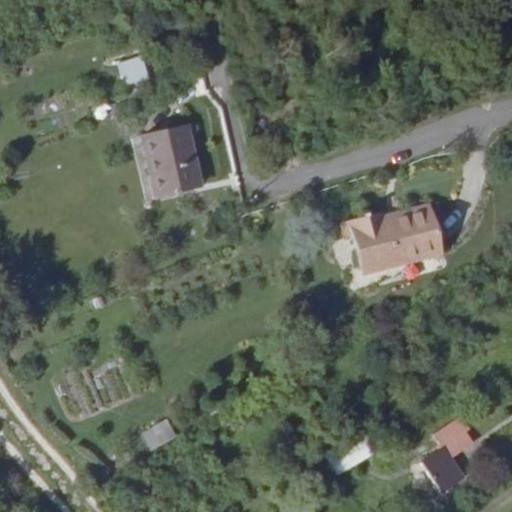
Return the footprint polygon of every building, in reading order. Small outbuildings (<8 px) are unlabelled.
[(120,87),(143,75),(131,49),(107,60),(120,87)] [(196,185),(183,125),(141,135),(154,194),(196,185)] [(379,220),(426,209),(425,201),(377,213),(379,220)] [(351,267),(436,245),(426,209),(379,220),(377,213),(376,211),(368,212),(367,207),(346,212),(347,217),(332,221),(335,235),(343,234),(351,267)] [(437,250),(436,245),(351,267),(352,272),(437,250)] [(420,455),(441,486),(462,472),(450,452),(472,438),(464,424),(469,422),(462,411),(434,428),(442,441),(420,455)] [(135,434),(144,452),(173,437),(163,419),(135,434)] [(362,426),(324,446),(334,466),(372,445),(362,426)] [(457,511),(458,511),(452,503),(438,511),(457,511)]
